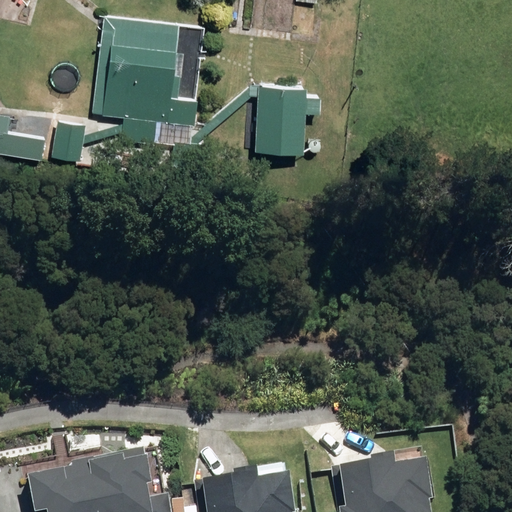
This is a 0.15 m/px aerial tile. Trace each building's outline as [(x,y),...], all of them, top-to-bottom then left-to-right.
[(169,167),(200,170),(202,145),(189,144),(194,101),(176,99),(181,54),(174,53),(177,26),(102,17),(91,114),(123,118),(120,141),(153,144),(154,140),(172,142),(169,167)] [(252,154),(300,157),(304,90),(255,87),(252,154)] [(49,159),(79,163),(84,125),(55,121),(49,159)] [(140,176),(164,180),(169,155),(144,151),(140,176)] [(168,511),(165,496),(163,496),(153,447),(66,464),(67,469),(22,478),(29,511),(42,508),(42,511),(168,511)] [(331,469),(337,511),(425,511),(423,500),(425,500),(419,461),(387,466),(386,457),(367,460),(367,463),(331,469)] [(193,482),(198,511),(287,511),(282,475),(250,480),(249,471),(229,474),(229,476),(193,482)]
